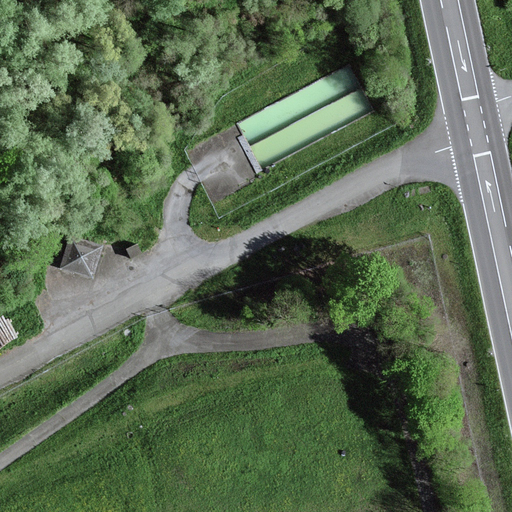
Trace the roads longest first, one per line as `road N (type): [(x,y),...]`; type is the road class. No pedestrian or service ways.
road 1 (unclassified): [(0,366),(372,178),(481,140)]
road 2 (primary): [(481,140),(511,283)]
